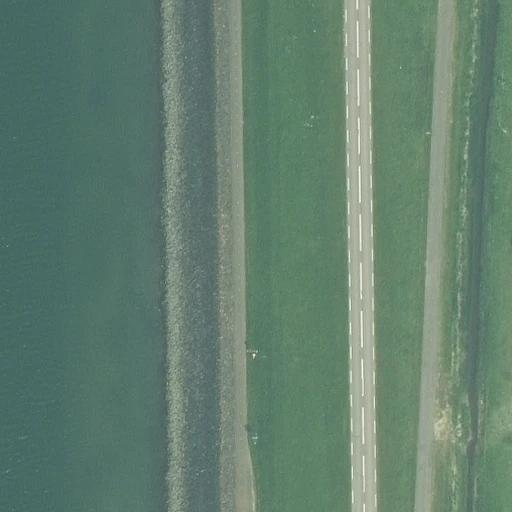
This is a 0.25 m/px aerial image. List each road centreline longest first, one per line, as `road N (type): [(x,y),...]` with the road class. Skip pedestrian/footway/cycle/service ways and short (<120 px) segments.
road 1 (unclassified): [(429,511),(446,0)]
road 2 (tertiary): [(365,511),(358,0)]
